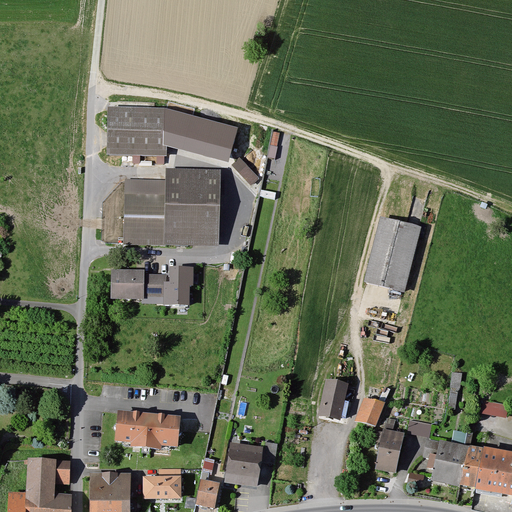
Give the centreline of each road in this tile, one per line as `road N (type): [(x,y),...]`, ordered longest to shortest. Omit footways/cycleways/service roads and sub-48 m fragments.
road 1 (residential): [(78,386),(92,82)]
road 2 (residential): [(77,511),(78,386)]
